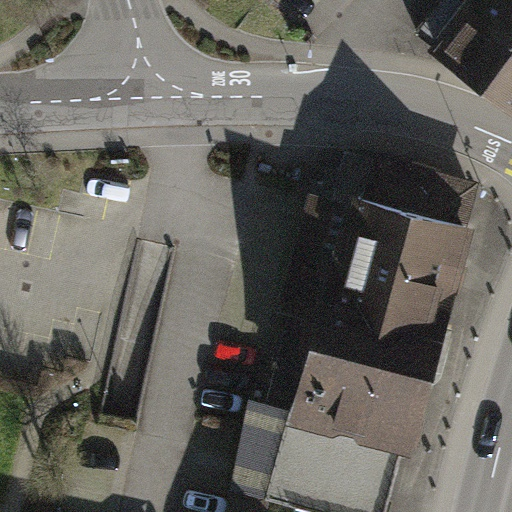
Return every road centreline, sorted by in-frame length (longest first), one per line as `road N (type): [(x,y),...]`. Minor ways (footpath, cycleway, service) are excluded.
road 1 (unclassified): [(152,99),(366,105),(511,129)]
road 2 (unclassified): [(0,104),(152,99)]
